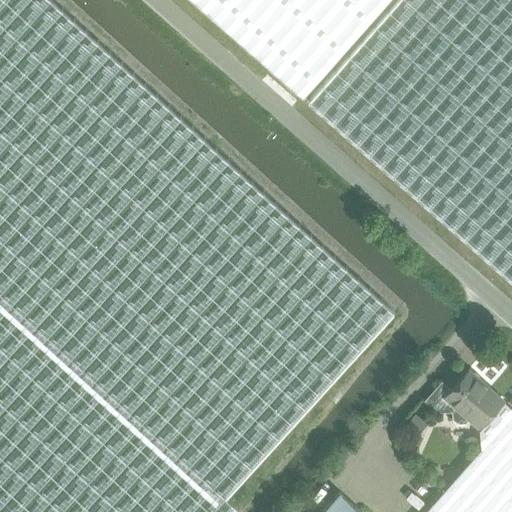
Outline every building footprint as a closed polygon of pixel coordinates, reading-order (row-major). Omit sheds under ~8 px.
[(47,0),(0,0),(0,511),(231,511),(237,506),(225,495),(394,310),(164,105),(47,0)] [(195,0),(303,95),(386,0),(195,0)] [(511,0),(395,0),(310,96),(511,276),(511,0)] [(503,400),(479,378),(479,375),(475,372),(471,372),(468,369),(451,389),(441,380),(424,400),(437,412),(452,411),(452,419),(457,423),(465,422),(469,418),(479,427),(503,400)] [(511,511),(511,407),(503,400),(479,427),(480,449),(424,511),(511,511)] [(415,412),(404,426),(418,436),(428,423),(415,412)] [(321,511),(362,511),(339,492),(321,511)]
